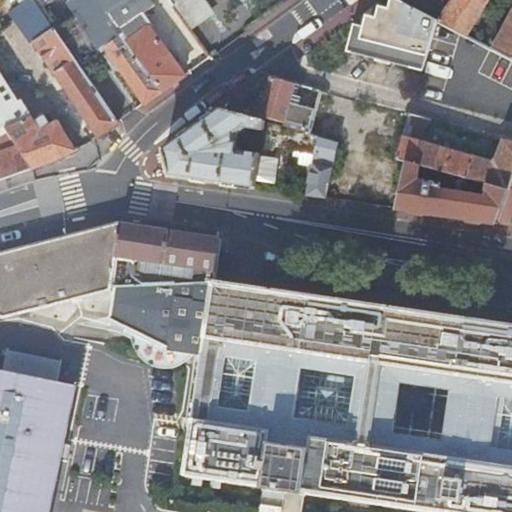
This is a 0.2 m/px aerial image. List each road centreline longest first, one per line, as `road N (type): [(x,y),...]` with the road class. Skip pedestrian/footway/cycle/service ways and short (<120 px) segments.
road 1 (secondary): [(221,209),(340,259),(511,296)]
road 2 (secondary): [(511,245),(221,209)]
road 3 (residential): [(243,61),(511,129)]
road 4 (residential): [(104,192),(134,148),(243,61)]
